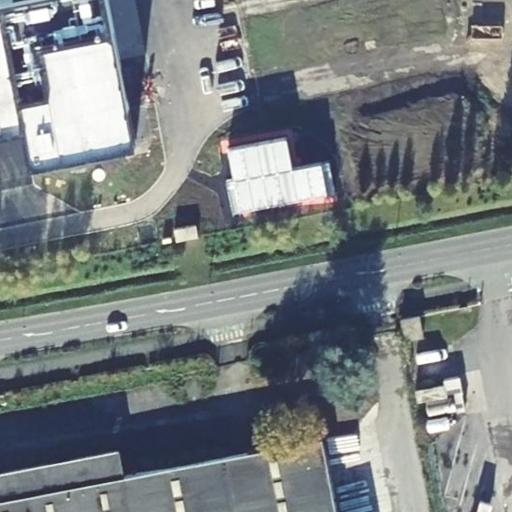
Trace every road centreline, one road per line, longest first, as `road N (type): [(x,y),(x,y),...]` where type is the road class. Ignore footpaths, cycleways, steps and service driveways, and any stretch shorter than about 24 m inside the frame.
road 1 (secondary): [(511,243),(0,337)]
road 2 (unknown): [(172,106),(511,37)]
road 3 (unknown): [(163,60),(219,23),(288,0)]
